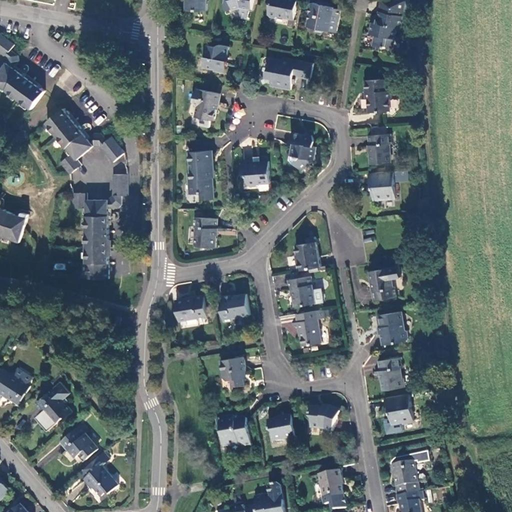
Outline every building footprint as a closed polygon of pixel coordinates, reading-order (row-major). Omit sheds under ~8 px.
[(184,0),(185,11),(206,11),(206,0),(184,0)] [(254,0),(227,0),(228,0),(230,2),(232,11),(239,10),(240,12),(248,14),(250,12),(252,12),(254,0)] [(297,0),(268,0),(269,2),(270,4),(268,15),(269,17),(275,19),(277,17),(294,20),(297,0)] [(404,14),(412,15),(412,9),(412,1),(381,1),(376,31),(371,31),(369,42),(374,42),(373,49),(385,51),(385,49),(393,51),(396,31),(402,32),(403,19),(404,14)] [(335,8),(312,4),(308,28),(314,29),(315,32),(322,34),(325,31),(336,33),(341,10),(334,9),(335,8)] [(0,88),(3,85),(34,109),(48,91),(16,67),(22,60),(21,55),(14,50),(18,44),(1,32),(0,32),(0,49),(9,57),(9,63),(0,75),(0,88)] [(226,66),(229,49),(220,48),(216,50),(206,48),(204,57),(205,60),(203,69),(214,72),(214,74),(226,76),(228,66),(226,66)] [(299,80),(311,82),(314,66),(300,64),(300,66),(294,65),(294,62),(284,60),(284,63),(271,61),(267,80),(273,82),(272,88),(293,92),(294,86),(295,79),(294,79),(294,76),(298,77),(298,79),(299,80)] [(383,81),(366,82),(366,94),(369,94),(369,100),(370,114),(389,113),(391,111),(391,102),(393,100),(393,95),(390,94),(390,88),(384,88),(383,81)] [(220,96),(197,91),(194,104),(198,109),(196,119),(201,120),(200,127),(210,129),(212,122),(215,122),(220,96)] [(92,139),(69,111),(67,108),(50,122),(75,153),(64,162),(73,174),(84,165),(80,159),(96,146),(104,146),(116,161),(129,152),(114,136),(110,140),(104,133),(99,133),(92,139)] [(372,131),(373,138),(388,137),(387,130),(372,131)] [(308,138),(294,136),(292,145),(294,145),(292,158),(300,159),(295,164),(303,173),(313,165),(314,162),(322,163),(324,150),(315,149),(316,144),(314,137),(309,136),(308,138)] [(373,138),(369,138),(371,167),(391,166),(390,147),(392,147),(392,137),(388,137),(373,138)] [(214,201),(211,154),(205,154),(206,155),(189,157),(191,173),(189,175),(189,181),(191,183),(192,196),(201,196),(201,202),(214,201)] [(254,162),(242,163),(243,177),(247,176),(248,187),(250,189),(257,188),(259,186),(271,184),(269,163),(254,164),(254,162)] [(409,173),(395,174),(395,184),(410,183),(409,173)] [(112,255),(112,238),(112,223),(112,208),(121,208),(124,205),(124,195),(131,195),(131,174),(116,174),(116,196),(112,200),(91,199),(90,193),(75,193),(76,208),(89,208),(89,278),(111,277),(112,255)] [(395,174),(370,176),(370,185),(373,185),(375,185),(376,189),(373,190),(374,203),(397,201),(395,184),(395,174)] [(0,234),(2,236),(23,243),(31,216),(25,213),(24,214),(23,217),(13,213),(4,208),(3,206),(4,204),(4,202),(1,199),(0,199),(0,234)] [(215,249),(217,221),(195,219),(194,229),(197,229),(195,248),(215,249)] [(298,264),(299,273),(322,269),(317,241),(308,242),(309,246),(297,249),(299,264),(298,264)] [(373,294),(374,304),(398,300),(397,289),(394,290),(392,283),(402,281),(401,270),(371,275),(371,278),(370,280),(370,283),(373,285),(374,294),(373,294)] [(315,306),(310,279),(289,282),(290,291),(292,291),(295,309),(315,306)] [(204,298),(176,303),(179,322),(197,319),(198,322),(208,320),(204,298)] [(229,299),(220,300),(224,325),(234,323),(233,321),(251,318),(247,298),(230,300),(229,299)] [(324,321),(322,312),(296,317),(299,333),(300,333),(303,348),(321,345),(317,321),(324,321)] [(403,314),(378,319),(380,329),(382,328),(384,345),(393,344),(396,345),(407,344),(410,341),(408,331),(405,328),(403,314)] [(243,359),(220,363),(223,379),(228,382),(232,382),(234,390),(245,388),(243,374),(245,374),(243,359)] [(400,360),(378,364),(383,392),(403,389),(400,370),(402,370),(400,360)] [(14,375),(5,369),(0,376),(0,393),(2,392),(19,401),(24,393),(27,392),(31,386),(29,385),(34,378),(19,368),(14,375)] [(62,383),(54,389),(38,403),(44,411),(46,410),(49,414),(56,424),(65,417),(68,417),(74,412),(67,404),(69,402),(66,398),(71,394),(62,383)] [(413,423),(409,396),(384,400),(386,409),(390,409),(391,413),(389,414),(391,427),(413,423)] [(325,411),(311,410),(310,419),(312,423),(311,430),(324,432),(333,434),(340,415),(331,411),(330,413),(325,411)] [(251,447),(246,420),(235,422),(234,418),(216,421),(218,429),(221,430),(223,447),(240,445),(244,447),(251,447)] [(295,439),(291,418),(282,419),(282,421),(267,424),(269,434),(272,436),(274,442),(295,439)] [(82,425),(63,441),(77,457),(82,453),(87,459),(100,448),(87,433),(89,432),(82,425)] [(400,491),(401,500),(422,496),(417,468),(420,468),(420,470),(432,468),(431,458),(398,464),(396,464),(394,466),(393,469),(395,478),(396,478),(398,491),(400,491)] [(120,485),(102,464),(86,478),(93,487),(96,487),(103,495),(108,491),(111,493),(120,485)] [(327,509),(336,508),(336,511),(349,511),(345,489),(346,489),(344,475),(322,479),(327,509)] [(0,503),(12,493),(0,478),(0,503)] [(246,511),(285,511),(281,489),(279,487),(271,488),(269,491),(270,500),(265,501),(264,499),(255,501),(256,509),(247,511),(246,511)] [(426,504),(424,496),(422,496),(401,500),(399,500),(400,508),(401,509),(401,511),(422,511),(422,505),(426,504)]
